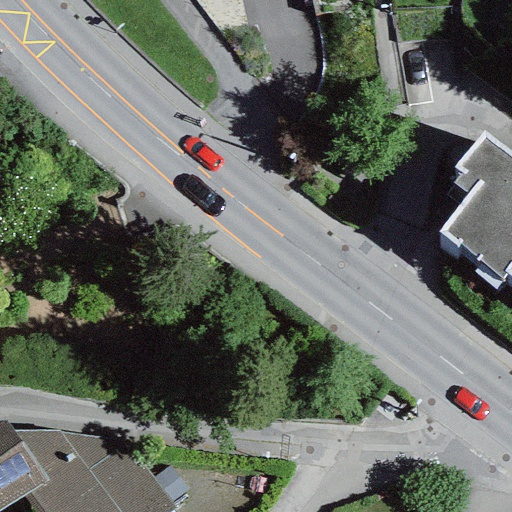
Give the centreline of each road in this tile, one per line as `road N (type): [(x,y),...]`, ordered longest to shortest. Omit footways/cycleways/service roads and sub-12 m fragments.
road 1 (secondary): [(501,405),(209,183),(17,0)]
road 2 (residential): [(345,455),(0,407)]
road 3 (residential): [(501,405),(446,437),(345,455)]
